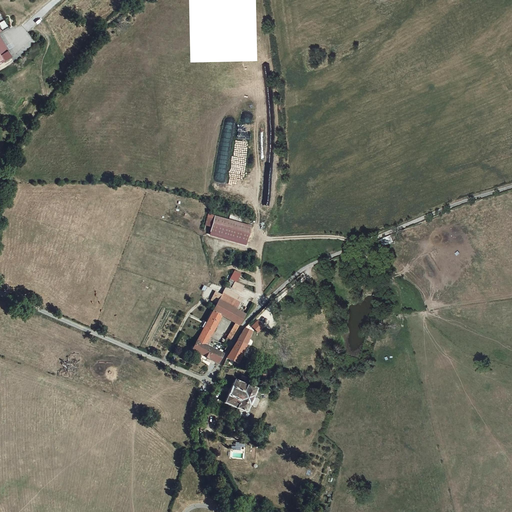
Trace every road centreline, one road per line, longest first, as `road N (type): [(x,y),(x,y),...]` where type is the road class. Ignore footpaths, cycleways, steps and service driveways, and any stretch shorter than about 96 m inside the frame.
road 1 (unclassified): [(511,188),(306,266),(251,314),(209,381),(0,292)]
road 2 (unknown): [(0,198),(21,132),(135,0)]
road 3 (track): [(262,303),(255,118)]
road 4 (unknown): [(238,511),(221,496),(202,448),(209,381)]
